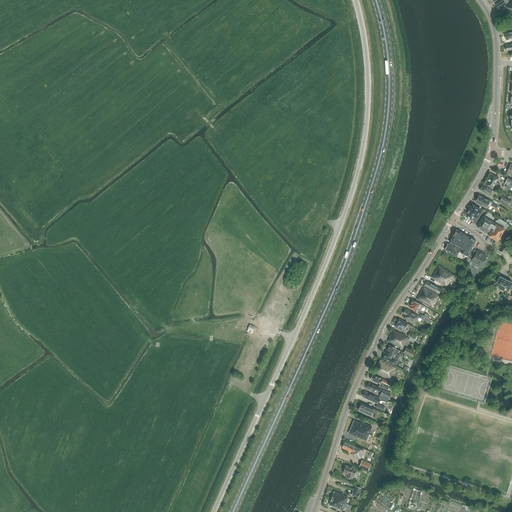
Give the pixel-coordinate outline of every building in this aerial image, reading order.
[(502,0),(496,5),(498,9),(499,8),(500,9),(506,5),(505,4),(509,2),(507,0),(502,0)] [(485,185),(492,189),(494,185),(497,187),(499,184),(496,182),(498,178),(492,174),(485,185)] [(482,191),(492,197),(495,192),(485,186),(482,191)] [(482,206),(488,209),(490,205),(496,208),(498,205),(479,195),(475,202),(482,206)] [(510,200),(502,196),(499,201),(507,205),(510,200)] [(468,212),(466,216),(474,221),(476,222),(480,217),(483,212),(473,205),(469,210),(468,212)] [(507,223),(499,218),(497,221),(496,220),(494,223),(493,222),(483,216),(477,226),(486,232),(487,232),(488,233),(487,234),(489,235),(497,240),(507,223)] [(469,237),(456,229),(452,236),(449,242),(457,246),(457,247),(463,249),(461,252),(468,256),(470,252),(469,252),(476,240),(469,237)] [(445,250),(457,255),(460,249),(448,243),(445,250)] [(470,257),(473,258),(472,259),(479,262),(478,263),(479,263),(480,263),(481,264),(486,255),(482,253),(483,252),(482,253),(477,251),(477,250),(477,251),(474,250),(470,257)] [(432,278),(447,287),(454,275),(440,266),(432,278)] [(511,282),(499,276),(496,283),(500,284),(498,288),(503,291),(505,287),(509,289),(511,286),(511,287),(511,282)] [(424,286),(440,294),(441,292),(436,289),(437,287),(427,281),(424,286)] [(417,299),(433,308),(440,295),(424,286),(417,299),(417,300),(417,299)] [(412,300),(411,300),(410,302),(411,303),(409,305),(411,306),(410,308),(416,311),(417,310),(420,311),(421,310),(423,306),(420,304),(413,300),(412,300)] [(407,310),(405,309),(403,313),(405,315),(403,317),(414,324),(418,316),(408,310),(407,310)] [(395,327),(406,333),(407,331),(404,329),(407,323),(400,319),(399,320),(398,320),(397,322),(398,323),(395,327)] [(394,330),(388,341),(402,349),(408,337),(394,330)] [(400,356),(400,355),(397,354),(399,350),(389,345),(382,359),(382,360),(386,362),(392,365),(393,363),(395,364),(396,364),(395,363),(397,360),(399,356),(400,356)] [(382,360),(380,359),(374,371),(390,379),(395,370),(394,370),(396,367),(392,365),(386,362),(382,360)] [(384,382),(385,380),(373,374),(370,380),(380,384),(381,381),(384,382)] [(380,395),(389,399),(391,393),(369,383),(366,388),(374,392),(375,389),(381,392),(380,395)] [(380,398),(365,392),(362,397),(377,403),(380,398)] [(365,413),(371,416),(375,409),(361,403),(358,409),(365,412),(365,413)] [(362,425),(360,424),(360,423),(354,421),(354,420),(353,421),(354,421),(349,433),(348,433),(349,433),(355,436),(355,435),(357,436),(357,437),(366,441),(372,427),(363,423),(362,425)] [(364,450),(345,442),(342,448),(352,452),(351,455),(360,459),(364,450)] [(371,464),(362,460),(359,467),(368,471),(371,464)] [(346,477),(353,479),(353,476),(355,476),(357,469),(345,465),(343,472),(347,474),(346,477)] [(348,497),(334,492),(329,505),(343,510),(348,497)]
